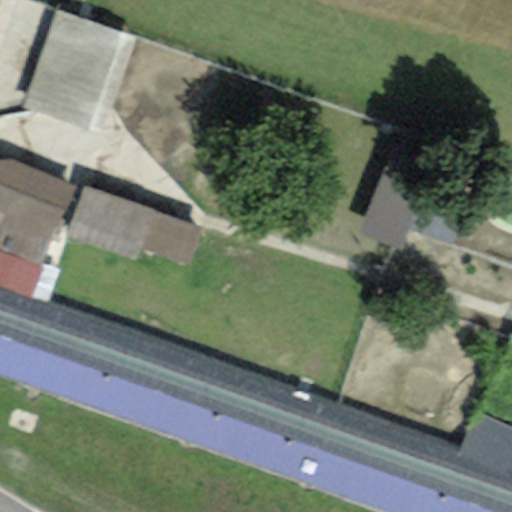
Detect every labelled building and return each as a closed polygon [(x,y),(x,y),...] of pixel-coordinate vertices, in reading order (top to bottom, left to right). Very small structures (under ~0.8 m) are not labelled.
[(119,31),(53,11),(23,107),(89,127),(119,31)] [(433,159),(393,144),(359,229),(399,245),(433,159)] [(0,157),(0,248),(38,265),(75,185),(11,156),(0,157)] [(199,223),(85,183),(66,235),(136,260),(141,247),(185,263),(199,223)] [(511,511),(511,476),(0,292),(0,373),(386,511),(511,511)]
